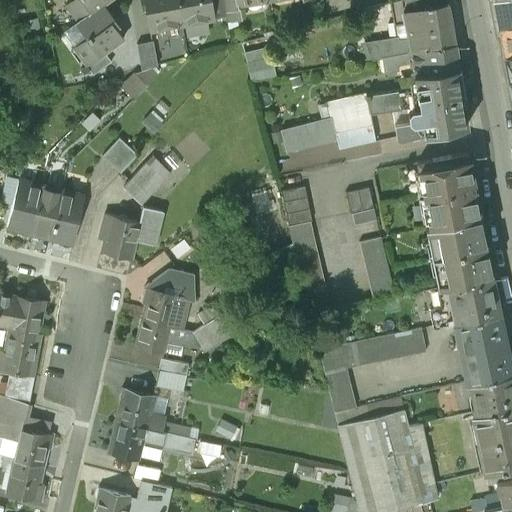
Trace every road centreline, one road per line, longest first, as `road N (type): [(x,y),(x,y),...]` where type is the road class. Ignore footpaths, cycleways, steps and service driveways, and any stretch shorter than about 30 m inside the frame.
road 1 (residential): [(0,249),(111,275),(61,511)]
road 2 (residential): [(511,216),(467,0)]
